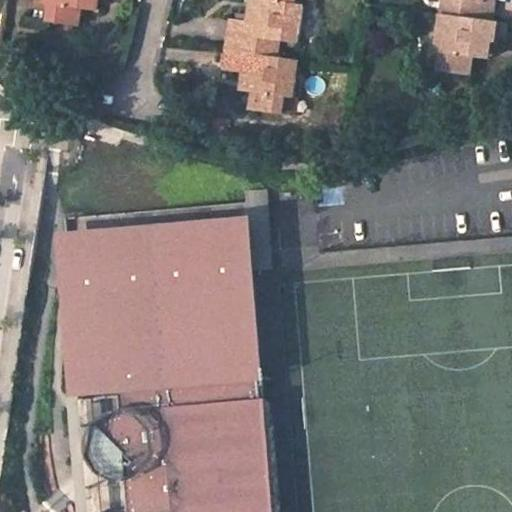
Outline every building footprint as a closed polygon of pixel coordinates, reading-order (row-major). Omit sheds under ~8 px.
[(50,4),(47,23),(81,28),(83,10),(99,12),(100,0),(45,0),(45,4),(50,4)] [(248,23),(232,20),(227,50),(282,58),(284,42),(301,44),(306,8),(299,7),(299,0),(264,0),(264,2),(252,0),(248,23)] [(442,0),(440,15),(496,23),(498,0),(442,0)] [(439,69),(473,74),(475,60),(491,62),(494,43),(507,45),(510,25),(496,23),(440,15),(435,52),(440,53),(439,69)] [(253,92),(250,111),(286,116),(290,98),(297,99),(303,61),(282,58),(227,50),(224,69),(244,72),(242,90),(253,92)] [(278,511),(270,400),(264,400),(253,270),(272,269),(265,190),(247,191),(248,202),(64,217),(76,350),(115,347),(117,362),(116,362),(115,362),(114,362),(114,363),(113,363),(112,363),(111,363),(110,363),(109,364),(108,364),(108,365),(107,365),(106,365),(105,365),(104,366),(103,366),(102,367),(101,368),(100,368),(100,369),(99,369),(98,370),(97,370),(97,371),(96,372),(95,373),(94,373),(94,374),(93,374),(93,375),(93,376),(92,376),(112,396),(120,404),(123,439),(126,470),(89,473),(91,500),(88,500),(88,511),(278,511)]
